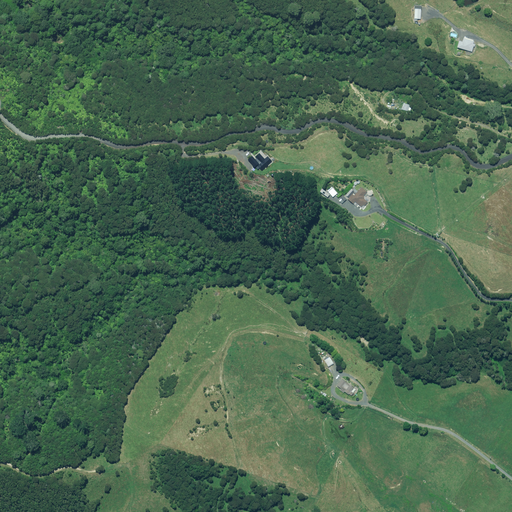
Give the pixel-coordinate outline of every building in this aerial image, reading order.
[(475,44),(473,44),(474,42),(463,38),(462,42),(459,41),(457,48),(472,52),(473,47),(474,47),(475,44)] [(410,105),(407,105),(408,103),(406,102),(405,104),(404,103),(402,109),(410,112),(411,108),(409,107),(410,105)] [(364,199),(363,196),(367,192),(361,187),(354,196),(352,194),(348,199),(353,204),(355,202),(361,207),(364,205),(365,206),(368,202),(364,199)] [(334,364),(330,357),(325,360),(329,367),(334,364)] [(349,394),(351,396),(355,391),(353,389),(354,388),(342,379),(337,386),(341,389),(340,390),(343,393),(344,392),(348,395),(349,394)]
